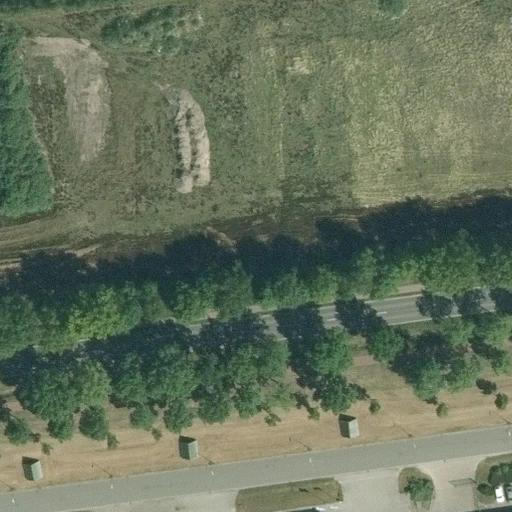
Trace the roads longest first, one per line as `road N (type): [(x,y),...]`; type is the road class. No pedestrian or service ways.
road 1 (unclassified): [(0,510),(511,442)]
road 2 (tertiary): [(0,366),(511,299)]
